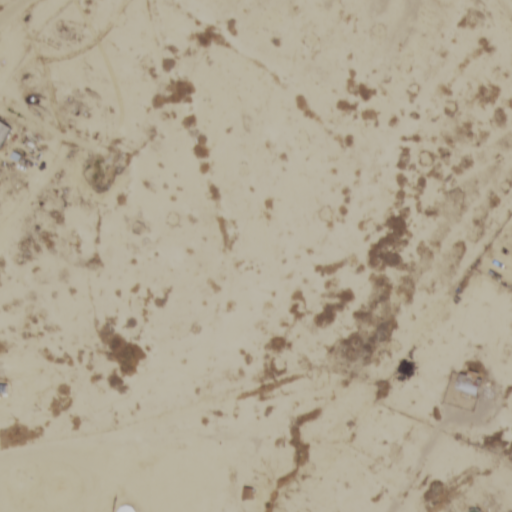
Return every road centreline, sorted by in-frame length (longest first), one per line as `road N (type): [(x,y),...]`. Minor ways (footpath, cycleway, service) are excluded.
road 1 (track): [(0,464),(149,439),(363,381)]
road 2 (track): [(363,381),(511,453)]
